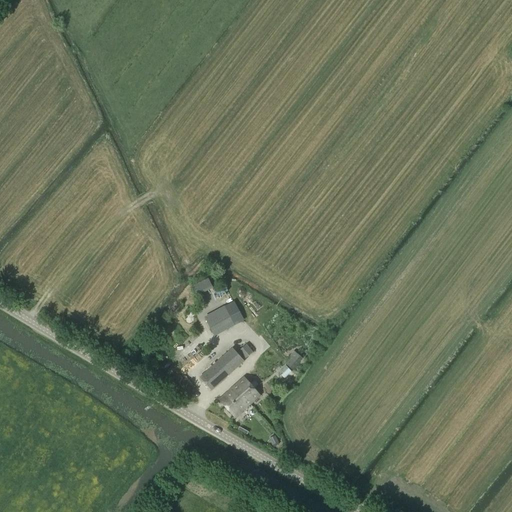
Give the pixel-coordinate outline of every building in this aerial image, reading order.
[(208,278),(192,286),(196,294),(212,286),(208,278)] [(231,324),(223,309),(219,311),(218,311),(206,318),(207,318),(206,319),(214,333),(215,333),(231,324)] [(253,352),(247,345),(245,346),(238,351),(245,359),(253,352)] [(211,391),(244,362),(233,349),(199,378),(211,391)] [(293,370),(294,369),(293,369),(301,358),(293,352),(284,363),(293,370)] [(284,379),(292,372),(285,366),(278,373),(284,379)] [(234,419),(260,396),(244,378),(218,401),(234,419)] [(275,436),(269,439),(272,445),(278,442),(275,436)]
